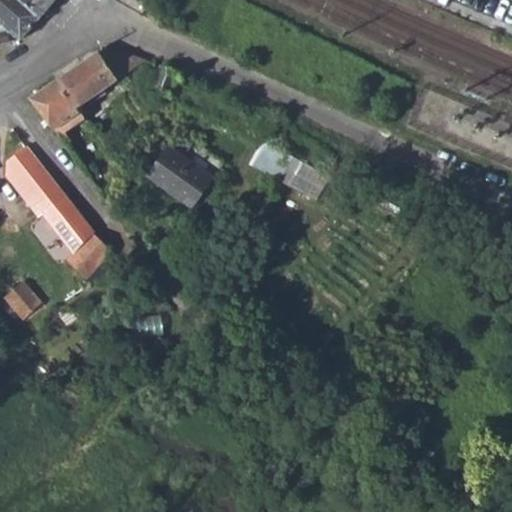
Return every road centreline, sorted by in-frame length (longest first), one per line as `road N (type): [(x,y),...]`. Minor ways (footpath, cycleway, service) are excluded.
road 1 (residential): [(96,10),(511,203)]
road 2 (track): [(158,279),(195,320),(116,404)]
road 3 (residential): [(0,84),(96,10)]
